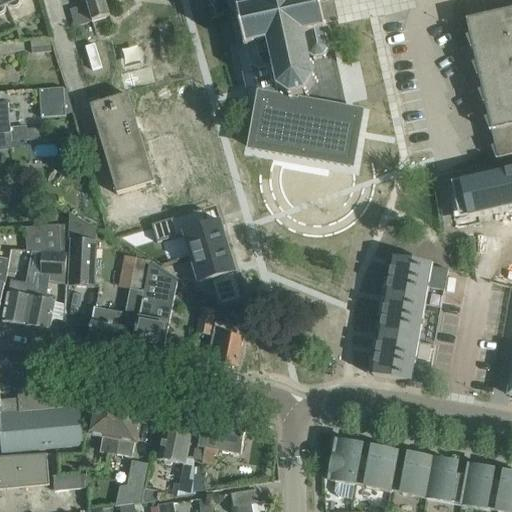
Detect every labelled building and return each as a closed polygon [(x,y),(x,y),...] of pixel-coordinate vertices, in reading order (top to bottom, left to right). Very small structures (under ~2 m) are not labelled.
[(0,0),(0,32),(15,26),(4,0),(0,0)] [(4,0),(15,26),(24,22),(43,14),(38,0),(4,0)] [(86,0),(96,34),(114,29),(105,0),(86,0)] [(237,0),(240,12),(238,13),(240,13),(240,14),(236,15),(237,19),(241,18),(241,21),(239,21),(240,22),(241,21),(243,27),(241,28),(243,39),(245,39),(246,45),(245,45),(245,46),(246,45),(247,48),(243,48),(244,52),(239,53),(255,126),(255,127),(257,127),(256,133),(254,133),(254,134),(256,134),(255,140),(253,140),(253,141),(255,141),(254,147),(252,147),(252,148),(254,148),(254,151),(255,151),(255,149),(261,150),(261,152),(262,152),(262,150),(268,151),(267,153),(268,153),(269,151),(275,152),(274,154),(275,154),(276,152),(282,153),(281,155),(282,156),(283,154),(288,155),(288,157),(289,157),(289,155),(295,156),(295,158),(296,158),(296,156),(302,157),(302,159),(303,159),(303,157),(309,158),(309,160),(310,161),(310,158),(316,160),(316,162),(317,162),(317,160),(322,161),(322,163),(323,163),(323,161),(329,162),(329,164),(330,164),(330,162),(336,163),(336,165),(337,165),(337,163),(343,164),(343,166),(344,167),(344,164),(350,166),(350,168),(351,168),(351,165),(354,166),(354,165),(352,164),(353,158),(355,159),(355,158),(353,157),(354,152),(356,152),(356,151),(354,151),(355,145),(357,145),(357,144),(355,144),(356,138),(358,138),(359,137),(357,137),(358,131),(360,131),(360,130),(358,130),(359,124),(361,124),(359,123),(360,117),(362,118),(362,117),(360,116),(360,114),(359,114),(359,116),(353,115),(353,112),(352,112),(352,114),(346,113),(346,111),(345,111),(345,106),(334,55),(333,55),(334,51),(331,50),(327,34),(331,33),(331,30),(327,30),(326,24),(335,22),(334,18),(337,18),(336,17),(333,17),(332,9),(335,9),(335,8),(332,8),(331,4),(322,6),(321,4),(325,3),(323,0),(237,0)] [(474,50),(477,65),(473,66),(478,78),(480,78),(484,93),(480,94),(484,105),(486,105),(490,120),(486,121),(491,133),(493,132),(496,147),(492,148),(497,160),(499,160),(511,157),(511,0),(483,0),(487,17),(468,22),(471,38),(467,39),(472,51),(474,50)] [(49,39),(31,41),(32,54),(51,52),(49,39)] [(65,117),(63,89),(39,91),(41,119),(65,117)] [(91,107),(101,142),(95,144),(98,153),(104,152),(118,196),(155,184),(129,95),(91,107)] [(0,135),(10,135),(8,104),(0,104),(0,135)] [(511,173),(453,186),(459,213),(468,211),(471,223),(511,213),(511,173)] [(191,259),(229,248),(221,222),(208,226),(204,211),(152,226),(158,244),(184,236),(191,259)] [(44,253),(42,275),(66,279),(66,277),(67,254),(62,254),(59,226),(25,229),(27,252),(44,253)] [(67,287),(94,289),(97,241),(69,240),(67,287)] [(229,248),(191,259),(199,285),(212,281),(218,303),(243,301),(236,275),(237,274),(229,248)] [(9,268),(8,271),(17,273),(21,252),(12,251),(10,261),(9,269),(9,268)] [(0,313),(8,271),(9,268),(9,269),(10,261),(0,258),(0,313)] [(130,329),(136,330),(148,267),(149,262),(136,260),(125,316),(94,310),(89,340),(127,347),(130,329)] [(392,261),(371,376),(424,385),(428,365),(410,362),(423,288),(442,292),(445,271),(392,261)] [(134,349),(163,354),(169,324),(173,308),(177,284),(148,267),(136,330),(138,331),(134,349)] [(28,328),(51,332),(56,302),(46,300),(49,283),(64,286),(66,279),(42,275),(36,274),(33,285),(28,328)] [(3,323),(28,328),(33,285),(11,281),(3,323)] [(202,308),(197,334),(211,337),(215,311),(202,308)] [(239,368),(242,348),(244,339),(235,338),(237,327),(215,323),(211,346),(219,348),(216,364),(239,368)] [(17,400),(18,415),(64,410),(61,383),(42,379),(42,380),(36,381),(35,377),(16,373),(19,400),(17,400)] [(0,411),(1,417),(18,415),(17,400),(1,401),(0,393),(0,411)] [(110,456),(112,447),(119,448),(121,439),(118,439),(123,415),(119,414),(121,403),(97,399),(91,433),(103,436),(100,453),(110,456)] [(117,456),(132,459),(142,407),(121,403),(119,414),(123,415),(118,439),(121,439),(119,448),(112,447),(110,456),(117,457),(117,456)] [(0,439),(2,439),(4,454),(83,446),(80,409),(64,410),(18,415),(1,417),(0,411),(0,439)] [(184,466),(181,486),(178,498),(194,495),(194,492),(193,492),(194,467),(194,461),(187,459),(195,417),(169,412),(160,461),(184,466)] [(204,419),(201,439),(199,447),(206,449),(203,463),(216,466),(219,451),(241,455),(247,427),(204,419)] [(353,500),(355,487),(362,448),(338,443),(331,482),(336,483),(335,492),(339,498),(353,500)] [(355,487),(391,494),(395,477),(399,454),(374,450),(370,472),(359,470),(363,448),(362,448),(355,487)] [(0,490),(49,485),(46,455),(0,458),(0,490)] [(391,494),(427,500),(434,461),(410,457),(406,479),(395,477),(391,494)] [(427,500),(462,507),(466,490),(454,488),(458,466),(434,461),(427,500)] [(120,488),(116,508),(142,504),(150,465),(133,462),(128,487),(120,488)] [(206,468),(194,467),(193,492),(194,492),(206,492),(206,468)] [(462,507),(488,511),(499,511),(507,475),(506,475),(502,497),(490,495),(494,472),(470,468),(466,490),(462,507)] [(53,477),(55,492),(82,490),(80,474),(53,477)] [(511,511),(511,475),(507,475),(499,511),(511,511)] [(41,494),(42,506),(83,503),(82,490),(55,492),(41,494)] [(238,508),(238,511),(252,511),(251,505),(259,504),(256,491),(232,496),(234,509),(238,508)] [(0,511),(31,509),(29,493),(0,495),(0,511)] [(213,511),(212,499),(199,501),(200,511),(213,511)] [(175,511),(174,503),(158,506),(159,511),(175,511)]
